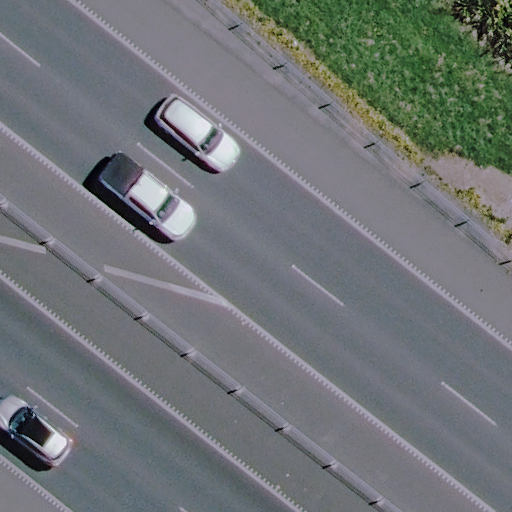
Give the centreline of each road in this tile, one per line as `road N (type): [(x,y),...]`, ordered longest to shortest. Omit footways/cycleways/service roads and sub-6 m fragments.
road 1 (motorway): [(0,33),(511,440)]
road 2 (motorway): [(179,511),(0,368)]
